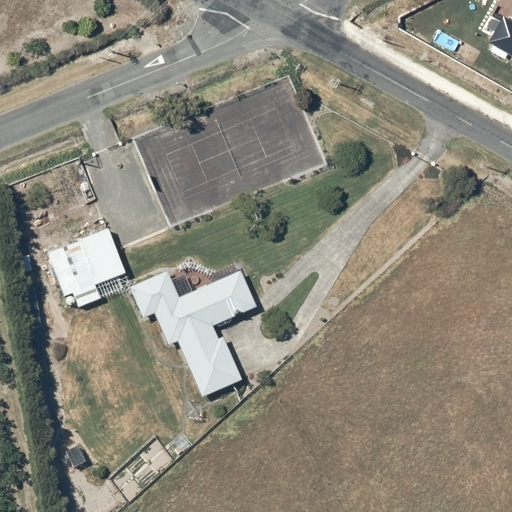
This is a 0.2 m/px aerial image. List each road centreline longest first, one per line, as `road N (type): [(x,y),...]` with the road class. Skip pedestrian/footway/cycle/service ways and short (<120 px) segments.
road 1 (unclassified): [(0,135),(276,16)]
road 2 (tertiary): [(276,16),(511,148)]
